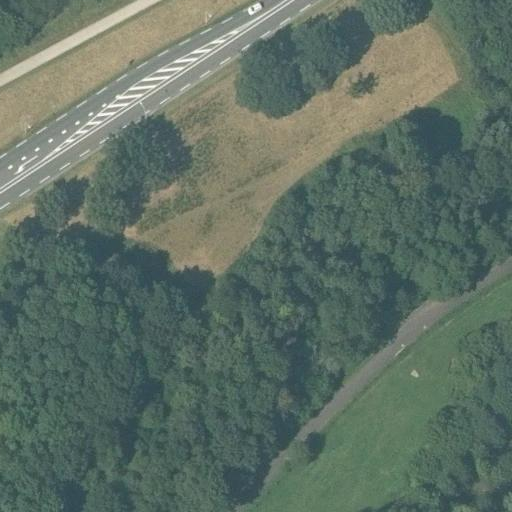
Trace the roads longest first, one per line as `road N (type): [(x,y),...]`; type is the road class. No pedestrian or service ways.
road 1 (unclassified): [(227,511),(406,337),(511,260)]
road 2 (secondary): [(0,183),(290,0)]
